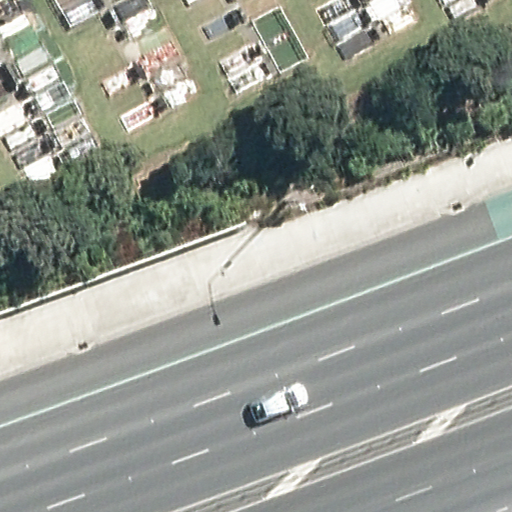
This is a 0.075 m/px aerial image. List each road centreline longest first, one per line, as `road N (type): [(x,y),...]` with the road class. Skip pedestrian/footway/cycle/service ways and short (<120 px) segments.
road 1 (trunk): [(0,479),(303,375),(511,284)]
road 2 (trunk): [(511,444),(350,511)]
